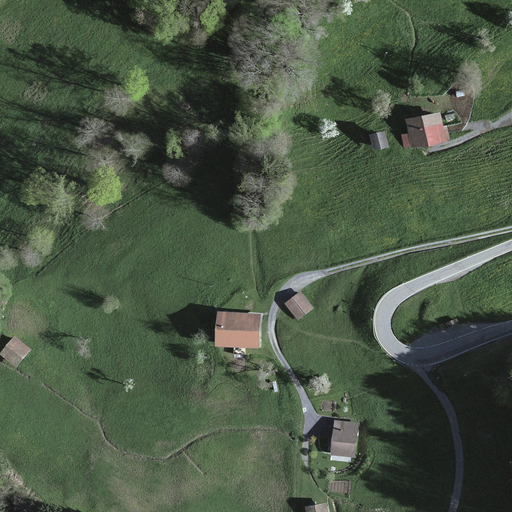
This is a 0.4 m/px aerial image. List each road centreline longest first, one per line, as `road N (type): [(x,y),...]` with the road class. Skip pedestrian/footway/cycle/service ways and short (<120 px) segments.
road 1 (tertiary): [(511,245),(390,302),(388,340),(419,357)]
road 2 (unclassified): [(419,357),(454,426),(459,476),(452,511)]
